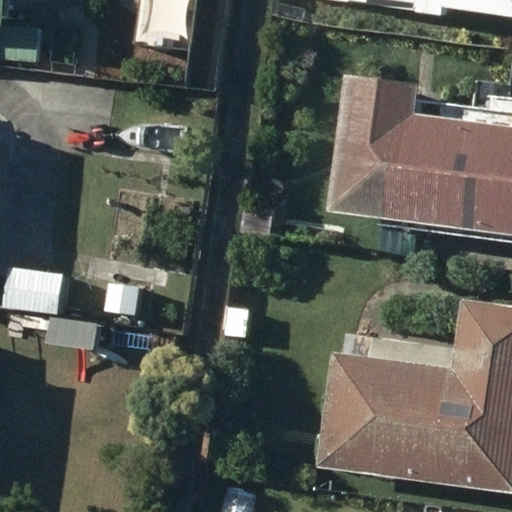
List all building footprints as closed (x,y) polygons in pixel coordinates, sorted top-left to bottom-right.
[(0,0),(0,61),(49,66),(51,36),(30,34),(32,0),(0,0)] [(511,0),(339,0),(444,15),(443,19),(467,23),(468,14),(511,20),(511,0)] [(53,77),(49,113),(100,119),(104,83),(53,77)] [(502,272),(511,273),(511,116),(444,106),(446,95),(375,84),(353,223),(506,247),(502,272)] [(250,236),(280,240),(284,214),(253,210),(250,236)] [(124,287),(121,318),(145,321),(148,290),(124,287)] [(351,361),(337,474),(511,494),(511,314),(483,311),(477,354),(363,340),(360,362),(351,361)] [(237,312),(233,338),(256,341),(259,315),(237,312)]
